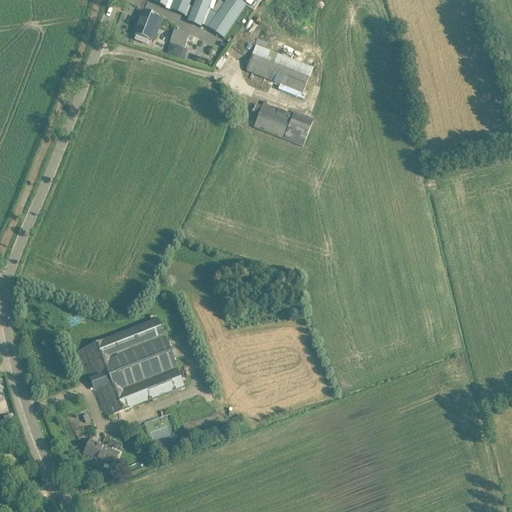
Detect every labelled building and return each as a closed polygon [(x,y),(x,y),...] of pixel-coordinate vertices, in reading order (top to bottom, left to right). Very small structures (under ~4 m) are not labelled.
[(154,0),(153,4),(171,11),(174,2),(174,0),(154,0)] [(171,11),(170,11),(180,15),(188,19),(193,8),(189,6),(191,0),(174,0),(174,2),(171,11)] [(188,19),(187,23),(200,29),(211,0),(195,0),(193,8),(188,19)] [(223,40),(246,6),(237,0),(227,0),(207,29),(223,40)] [(134,35),(136,35),(134,40),(147,45),(157,18),(143,12),(134,35)] [(189,36),(183,34),(174,31),(169,44),(185,49),(189,36)] [(312,69),(255,47),(246,71),(303,94),(312,69)] [(313,121),(294,113),(293,117),(265,106),(267,103),(264,102),(254,128),(303,147),(313,121)] [(105,419),(114,415),(184,387),(157,320),(78,351),(93,391),(105,419)] [(179,446),(176,436),(153,444),(156,454),(179,446)] [(111,471),(115,462),(119,454),(90,442),(92,438),(91,438),(84,455),(104,464),(103,468),(111,471)]
